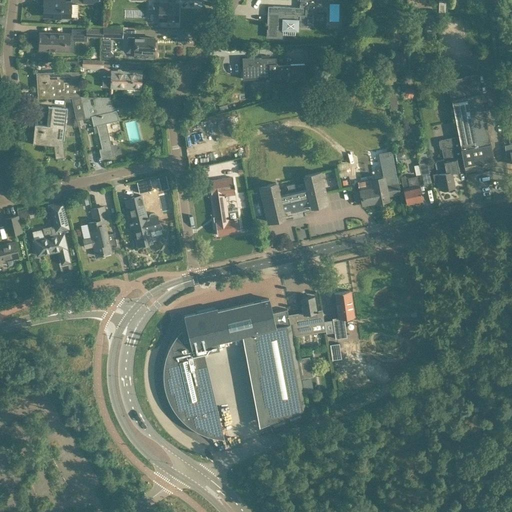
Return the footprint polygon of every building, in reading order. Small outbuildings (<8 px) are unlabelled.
[(71,4),(71,1),(65,0),(64,0),(54,0),(54,2),(44,2),(44,16),(60,16),(60,18),(62,20),(67,20),(69,18),(69,17),(70,17),(70,16),(77,16),(78,4),(71,4)] [(310,0),(310,9),(317,10),(325,10),(325,0),(310,0)] [(178,3),(167,3),(159,3),(152,3),(152,10),(159,10),(159,21),(178,21),(178,3)] [(266,25),(266,27),(267,28),(267,31),(267,37),(276,38),(282,38),(282,25),(286,25),(288,22),(289,18),(298,18),(298,26),(306,26),(307,9),(307,8),(287,7),(272,7),(272,17),(267,17),(267,25),(266,25)] [(434,14),(424,16),(426,31),(437,29),(434,14)] [(103,26),(103,37),(123,37),(123,27),(103,26)] [(87,28),(86,36),(102,37),(102,27),(87,27),(87,28)] [(39,37),(39,39),(40,39),(39,50),(51,50),(69,51),(74,51),(74,50),(66,50),(66,41),(69,41),(69,40),(86,40),(86,36),(87,28),(71,28),(71,34),(69,34),(51,33),(40,33),(40,37),(39,37)] [(128,43),(128,50),(134,50),(134,52),(154,52),(155,37),(140,37),(135,37),(128,37),(128,43)] [(103,39),(102,58),(113,58),(113,52),(111,50),(111,39),(103,39)] [(406,52),(392,52),(393,72),(406,72),(406,52)] [(276,64),(275,57),(269,57),(269,60),(261,60),(261,58),(243,58),(243,76),(262,75),(261,69),(269,69),(269,77),(285,76),(286,80),(287,80),(287,79),(302,78),(302,64),(277,65),(277,64),(276,64)] [(38,98),(51,98),(72,97),(80,96),(79,71),(37,73),(38,98)] [(141,72),(124,71),(112,71),(112,76),(103,76),(103,87),(140,88),(141,72)] [(451,100),(458,136),(461,148),(460,149),(462,157),(464,171),(472,169),(472,167),(487,164),(487,166),(495,165),(491,142),(490,143),(480,94),(481,94),(477,74),(446,80),(450,100),(451,100)] [(407,88),(404,95),(412,98),(415,91),(407,88)] [(114,155),(106,122),(119,119),(116,110),(114,110),(111,97),(103,97),(80,96),(72,97),(77,119),(92,116),(94,125),(97,125),(102,148),(99,149),(101,158),(114,155)] [(52,106),(50,125),(35,124),(33,139),(33,144),(34,139),(54,142),(56,157),(64,156),(63,142),(67,107),(48,105),(52,106)] [(272,153),(272,151),(285,149),(283,131),(262,133),(264,154),(272,153)] [(458,171),(456,158),(462,157),(460,149),(461,148),(458,136),(440,139),(439,140),(438,141),(438,142),(440,148),(441,148),(443,159),(436,161),(434,163),(437,173),(432,174),(434,181),(433,181),(433,182),(439,181),(441,189),(454,187),(451,173),(453,173),(452,172),(458,171)] [(384,176),(358,181),(362,204),(375,201),(375,202),(388,200),(387,195),(399,193),(391,151),(388,152),(388,151),(382,152),(382,153),(380,153),(384,176)] [(429,162),(419,164),(421,173),(429,172),(431,171),(429,162)] [(304,175),(307,189),(298,191),(278,195),(275,183),(260,186),(266,211),(268,221),(284,218),(282,210),(291,208),(291,210),(291,211),(304,208),(304,207),(303,208),(303,205),(311,203),(311,206),(327,203),(325,193),(320,172),(304,175)] [(422,200),(416,176),(407,178),(404,176),(400,176),(406,204),(422,200)] [(233,177),(209,181),(211,194),(215,216),(214,216),(217,235),(241,231),(239,218),(237,209),(227,211),(224,195),(235,193),(234,187),(235,187),(234,183),(233,177)] [(149,179),(137,182),(140,192),(148,190),(147,189),(151,188),(149,179)] [(150,231),(160,229),(157,215),(155,215),(155,214),(153,213),(150,214),(148,216),(149,216),(146,217),(141,194),(124,198),(130,221),(129,221),(130,223),(132,223),(137,246),(152,242),(150,231)] [(68,248),(64,233),(70,232),(63,201),(49,204),(54,226),(43,228),(45,238),(34,240),(38,255),(59,250),(62,263),(70,261),(67,248),(68,248)] [(93,245),(96,255),(111,251),(110,246),(116,244),(116,245),(117,245),(114,232),(107,233),(104,219),(107,219),(104,206),(92,209),(94,221),(88,222),(92,237),(83,239),(85,246),(93,245)] [(21,221),(30,219),(28,208),(18,211),(21,221)] [(9,234),(21,231),(17,216),(5,219),(7,227),(9,227),(11,233),(9,234)] [(0,261),(1,262),(0,259),(18,255),(15,242),(8,244),(8,246),(0,247),(0,261)] [(339,317),(333,318),(336,338),(348,336),(344,317),(355,315),(350,290),(335,292),(339,317)] [(303,312),(288,314),(293,336),(312,332),(311,322),(323,320),(322,309),(317,310),(314,295),(300,297),(303,312)] [(297,358),(293,336),(288,314),(287,309),(272,312),(269,298),(217,310),(217,311),(210,313),(202,311),(184,315),(190,340),(189,340),(184,341),(173,344),(172,342),(167,353),(164,364),(164,376),(165,388),(169,399),(174,410),(182,419),(191,427),(202,433),(213,430),(212,429),(195,355),(219,349),(218,342),(252,334),(269,423),(307,408),(301,378),(297,358)] [(330,344),(332,360),(341,358),(339,343),(330,344)] [(309,356),(297,358),(301,378),(313,376),(309,356)]
